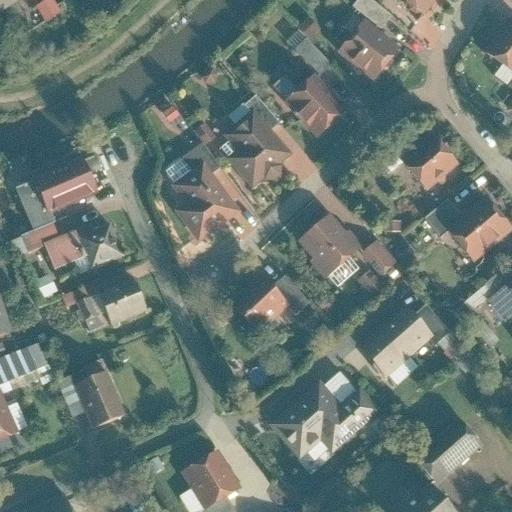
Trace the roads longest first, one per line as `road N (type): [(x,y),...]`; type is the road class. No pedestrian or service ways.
road 1 (residential): [(3,511),(191,429),(203,416),(202,372),(115,153)]
road 2 (residential): [(199,287),(446,82)]
